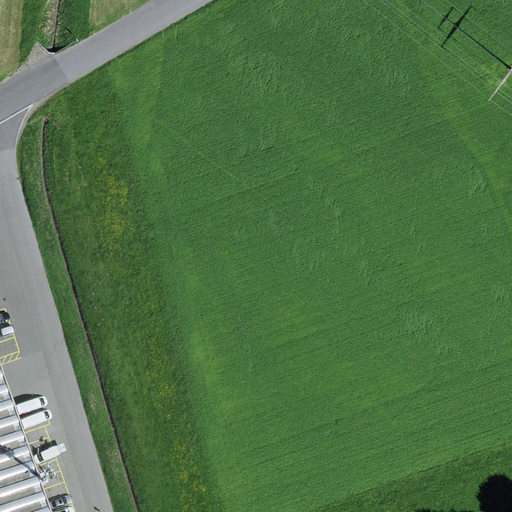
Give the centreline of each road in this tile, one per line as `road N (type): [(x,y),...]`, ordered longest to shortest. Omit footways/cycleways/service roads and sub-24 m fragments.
road 1 (residential): [(0,162),(99,511)]
road 2 (unclassified): [(185,0),(0,106)]
